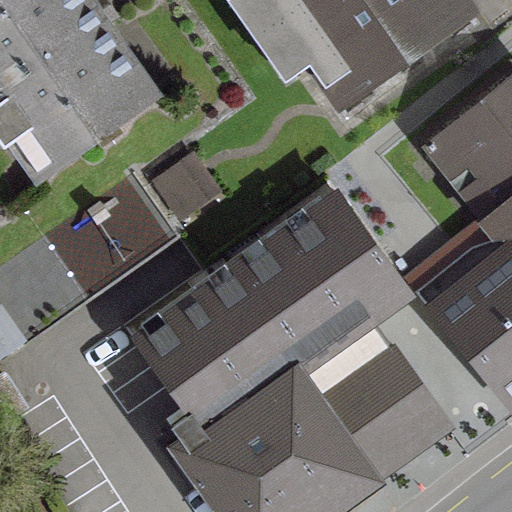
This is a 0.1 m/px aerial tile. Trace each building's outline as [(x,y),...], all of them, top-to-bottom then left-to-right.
[(113,124),(150,98),(80,0),(0,0),(0,148),(26,130),(52,167),(92,139),(98,148),(119,133),(113,124)] [(261,0),(336,105),(467,13),(457,0),(261,0)] [(482,222),(511,197),(511,74),(422,148),(482,222)] [(162,431),(220,511),(325,511),(369,481),(367,478),(443,424),(389,349),(387,350),(362,316),(400,289),(320,178),(202,262),(220,287),(138,346),(186,413),(162,431)] [(511,197),(482,222),(496,238),(511,236),(511,197)] [(511,403),(511,236),(496,238),(467,249),(411,293),(507,408),(511,403)]
